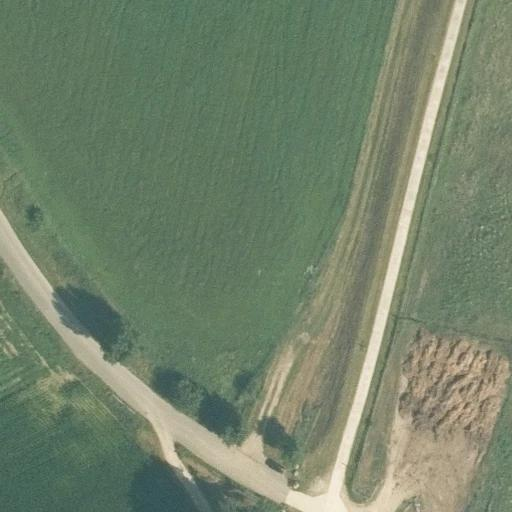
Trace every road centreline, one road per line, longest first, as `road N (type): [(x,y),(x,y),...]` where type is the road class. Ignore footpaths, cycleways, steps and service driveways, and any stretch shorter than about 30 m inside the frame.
road 1 (track): [(411,0),(343,294),(291,345),(236,464)]
road 2 (unclassified): [(0,221),(103,360),(236,464),(286,488)]
